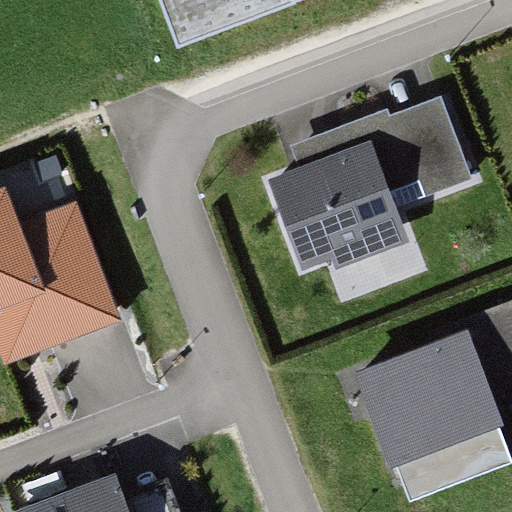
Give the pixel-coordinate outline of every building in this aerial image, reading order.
[(163,0),(172,26),(246,0),(163,0)] [(473,180),(440,97),(391,116),(388,109),(290,146),(299,168),(267,181),(303,272),(331,260),(335,270),(408,242),(388,191),(420,179),(427,198),(473,180)] [(18,223),(4,186),(0,187),(0,351),(5,364),(120,321),(76,201),(18,223)] [(511,461),(511,450),(464,329),(357,372),(409,502),(511,461)] [(133,511),(120,475),(18,511),(133,511)]
